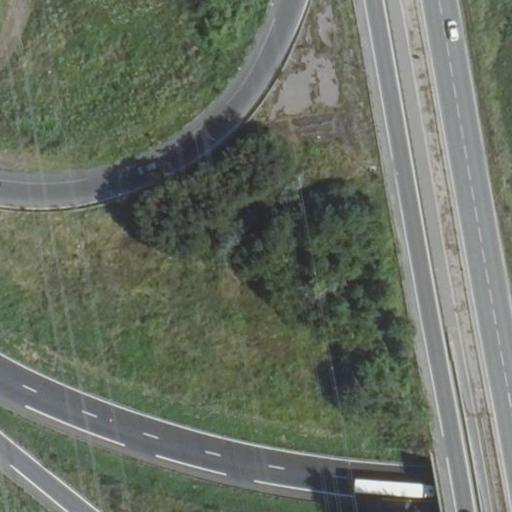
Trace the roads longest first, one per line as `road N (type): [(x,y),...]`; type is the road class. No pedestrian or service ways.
road 1 (motorway): [(0,375),(93,416),(223,457),(343,479),(511,485)]
road 2 (primary): [(383,0),(472,511)]
road 3 (primary): [(511,413),(439,0)]
road 4 (motorway): [(294,0),(252,90),(180,156),(73,195),(0,193)]
